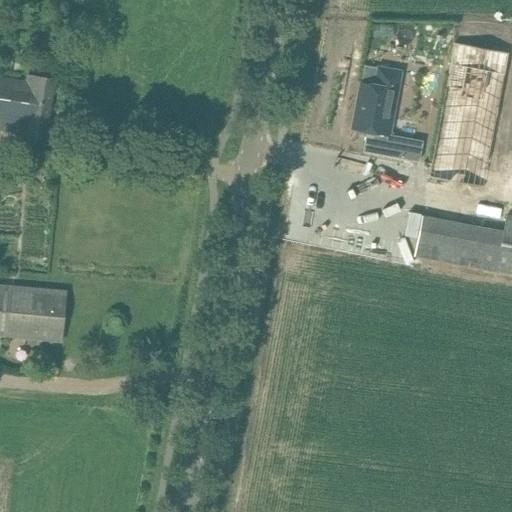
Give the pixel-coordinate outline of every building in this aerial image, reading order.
[(511,20),(453,9),(431,127),(511,142),(511,20)] [(361,82),(352,129),(367,131),(363,151),(418,162),(422,141),(382,133),(387,104),(394,106),(400,72),(378,68),(375,85),(361,82)] [(0,119),(0,128),(25,132),(45,136),(53,80),(26,75),(26,81),(0,77),(0,117),(0,118),(0,119)] [(0,183),(9,183),(7,172),(0,172),(0,183)] [(414,255),(511,273),(511,216),(506,216),(503,231),(421,216),(414,255)] [(66,292),(46,290),(0,285),(0,281),(1,275),(0,275),(0,335),(61,341),(66,292)]
